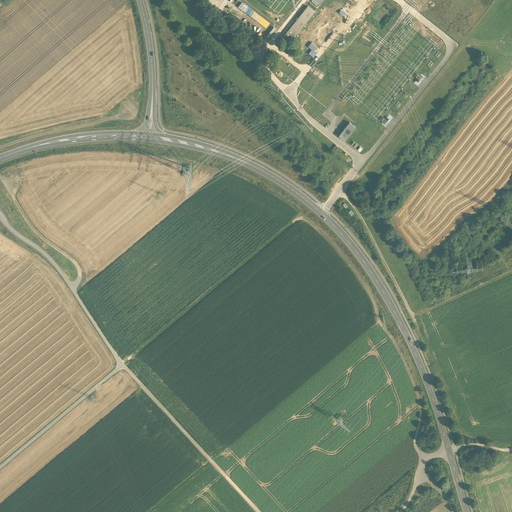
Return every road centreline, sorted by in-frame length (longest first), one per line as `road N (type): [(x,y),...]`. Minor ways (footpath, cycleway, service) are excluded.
road 1 (secondary): [(465,511),(407,335),(344,236),(298,193),(243,162),(149,137)]
road 2 (track): [(122,365),(301,215),(357,275),(405,361),(420,405),(414,443),(422,459)]
road 3 (track): [(338,191),(412,317),(511,273)]
road 4 (track): [(350,175),(361,173),(464,44),(498,55),(502,80),(511,87)]
road 5 (track): [(122,365),(257,511)]
road 6 (track): [(0,215),(56,265),(122,365)]
road 7 (track): [(0,148),(133,118),(136,104),(124,103)]
road 8 (track): [(0,468),(122,365)]
road 9 (secondary): [(0,158),(56,140),(149,137)]
road 10 (track): [(400,511),(422,459),(472,445),(511,450)]
road 11 (tertiary): [(149,137),(151,65),(139,0)]
road 12 (track): [(71,288),(76,264),(42,238),(3,181)]
